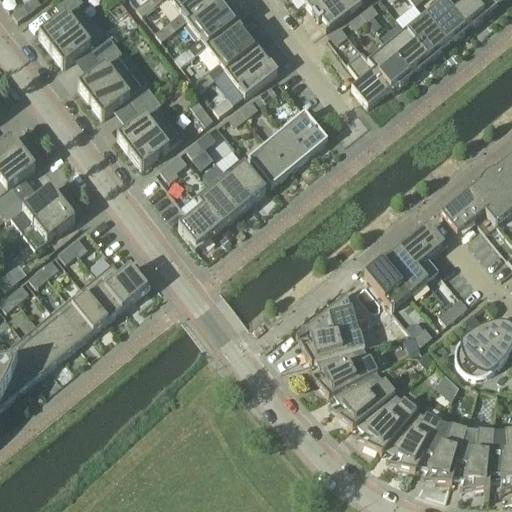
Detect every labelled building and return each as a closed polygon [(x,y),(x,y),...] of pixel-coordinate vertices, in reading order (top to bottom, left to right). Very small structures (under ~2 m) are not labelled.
[(77,11),(81,8),(75,0),(70,0),(54,13),(61,23),(37,41),(49,57),(89,27),(77,11)] [(185,28),(217,3),(214,0),(169,0),(166,3),(185,28)] [(295,0),(303,10),(315,0),(295,0)] [(324,37),(360,9),(352,0),(315,0),(303,10),(324,37)] [(403,0),(413,12),(421,6),(420,0),(403,0)] [(472,31),(484,22),(465,0),(447,0),(440,6),(463,34),(470,29),(472,31)] [(493,9),(501,3),(497,0),(465,0),(484,22),(495,12),(493,9)] [(204,53),(236,28),(217,3),(185,28),(204,53)] [(140,22),(154,11),(148,4),(134,14),(140,22)] [(463,34),(440,6),(421,22),(444,50),(451,44),(453,47),(466,37),(463,34)] [(364,28),(376,19),(370,11),(358,20),(364,28)] [(16,27),(26,19),(20,12),(10,20),(16,27)] [(355,35),(364,28),(358,20),(349,27),(355,35)] [(438,55),(444,50),(421,22),(403,37),(428,67),(440,58),(438,55)] [(105,39),(101,43),(89,27),(49,57),(61,73),(86,55),(93,64),(113,49),(105,39)] [(223,78),(255,54),(236,28),(204,53),(223,78)] [(159,47),(173,36),(168,29),(153,40),(159,47)] [(336,50),(345,43),(339,34),(330,42),(336,50)] [(416,77),(428,67),(403,37),(384,52),(407,80),(408,80),(414,74),(416,77)] [(116,63),(120,59),(113,49),(93,64),(100,74),(76,93),(88,109),(128,78),(116,63)] [(408,80),(407,80),(384,52),(366,67),(389,95),(396,90),(398,92),(410,82),(408,80)] [(178,72),(193,61),(187,54),(173,65),(178,72)] [(243,104),(275,79),(255,54),(223,78),(243,104)] [(366,67),(360,59),(345,71),(358,88),(349,95),(366,114),(389,95),(366,67)] [(144,91),(140,94),(128,78),(88,109),(100,125),(125,106),(132,116),(152,101),(144,91)] [(198,98),(212,87),(206,79),(192,90),(198,98)] [(263,110),(273,103),(266,95),(257,102),(262,109),(263,110)] [(155,114),(159,111),(152,101),(132,116),(139,125),(115,144),(127,160),(167,130),(155,114)] [(257,102),(253,105),(258,112),(262,109),(257,102)] [(217,123),(231,112),(225,104),(211,115),(217,123)] [(244,125),(253,118),(247,110),(238,117),(244,125)] [(203,133),(211,127),(201,114),(193,120),(203,133)] [(235,132),(244,125),(238,117),(229,124),(235,132)] [(306,163),(326,147),(303,119),(284,135),(306,163)] [(139,176),(179,146),(167,130),(127,160),(139,176)] [(288,178),(306,163),(284,135),(265,150),(288,178)] [(202,156),(214,147),(206,138),(195,147),(202,156)] [(0,175),(21,159),(9,143),(0,150),(0,175)] [(191,165),(202,156),(195,147),(184,157),(191,165)] [(269,194),(288,178),(265,150),(246,166),(269,194)] [(511,181),(511,156),(510,156),(499,165),(511,181)] [(9,194),(34,175),(21,159),(0,175),(0,216),(17,204),(9,194)] [(174,179),(185,170),(178,162),(167,171),(174,179)] [(511,217),(511,216),(511,181),(499,165),(487,175),(488,179),(484,183),(511,217)] [(248,211),(264,198),(237,166),(222,178),(248,211)] [(174,179),(167,171),(158,178),(167,189),(176,182),(174,179)] [(234,223),(248,211),(222,178),(207,191),(234,223)] [(493,232),(511,217),(484,183),(480,186),(476,184),(464,194),(483,218),(482,218),(493,232)] [(219,235),(234,223),(207,191),(191,204),(200,215),(201,214),(219,235)] [(455,241),(482,218),(483,218),(464,194),(452,203),(454,208),(438,221),(455,241)] [(21,241),(61,211),(49,195),(24,213),(17,204),(0,216),(0,222),(5,229),(9,225),(21,241)] [(33,257),(73,227),(61,211),(21,241),(33,257)] [(194,256),(219,235),(201,214),(200,215),(176,234),(194,256)] [(425,265),(443,251),(426,231),(411,244),(406,241),(395,251),(414,274),(415,274),(426,287),(436,279),(425,265)] [(77,264),(86,256),(76,245),(68,252),(75,261),(74,261),(77,264)] [(415,274),(414,274),(395,251),(383,260),(385,266),(381,269),(408,302),(426,287),(415,274)] [(64,270),(74,261),(75,261),(68,252),(57,261),(64,270)] [(45,285),(57,276),(49,267),(38,276),(45,285)] [(390,317),(408,302),(381,269),(377,273),(372,270),(359,280),(390,317)] [(128,274),(119,281),(111,270),(94,283),(121,316),(146,295),(128,274)] [(34,294),(45,285),(38,276),(27,286),(34,294)] [(0,291),(4,297),(17,286),(9,277),(0,284),(0,291)] [(106,328),(121,316),(94,283),(79,295),(106,328)] [(16,309),(27,300),(20,292),(9,301),(16,309)] [(91,340),(106,328),(79,295),(65,307),(91,340)] [(363,355),(362,354),(345,298),(305,330),(308,343),(294,344),(310,370),(311,369),(314,368),(314,367),(363,355)] [(0,313),(4,319),(16,309),(9,301),(0,307),(0,313)] [(454,323),(465,314),(458,305),(447,314),(454,323)] [(76,352),(91,340),(65,307),(50,320),(76,352)] [(444,332),(454,323),(447,314),(437,323),(444,332)] [(62,364),(76,352),(50,320),(35,332),(62,364)] [(471,321),(464,326),(469,332),(475,327),(471,320),(471,321)] [(47,377),(62,364),(35,332),(20,344),(47,377)] [(496,337),(492,341),(484,332),(481,333),(477,335),(472,338),(468,341),(465,344),(461,348),(458,351),(455,355),(454,357),(453,359),(453,362),(453,363),(453,365),(453,367),(454,369),(455,372),(456,374),(457,376),(459,378),(461,380),(463,382),(466,383),(468,384),(471,385),(473,385),(476,385),(478,385),(481,384),(483,384),(486,382),(488,381),(493,376),(496,373),(498,371),(500,369),(504,364),(507,360),(500,351),(505,347),(496,337)] [(419,352),(430,343),(423,334),(412,343),(419,352)] [(32,389),(47,377),(20,344),(5,356),(32,389)] [(374,378),(373,377),(363,355),(314,367),(314,368),(320,378),(306,382),(327,404),(328,403),(331,401),(374,378)] [(0,380),(17,401),(32,389),(5,356),(0,360),(0,380)] [(392,399),(391,399),(374,378),(331,401),(338,410),(326,417),(350,435),(351,433),(354,431),(353,431),(392,399)] [(0,380),(0,415),(17,401),(0,380)] [(436,393),(442,398),(450,388),(443,383),(436,393)] [(413,417),(412,416),(392,399),(353,431),(354,431),(362,438),(352,446),(380,459),(380,458),(382,455),(413,417)] [(437,430),(436,429),(413,417),(382,455),(392,461),(383,471),(413,478),(414,477),(413,477),(415,473),(437,430)] [(464,437),(463,437),(437,430),(415,473),(426,477),(419,489),(450,490),(450,488),(451,485),(450,485),(464,437)] [(491,440),(490,440),(464,437),(450,485),(451,485),(462,486),(458,499),(488,494),(488,492),(487,492),(488,489),(487,489),(491,440)] [(511,437),(491,440),(487,489),(488,489),(499,487),(497,501),(511,495),(511,437)]
